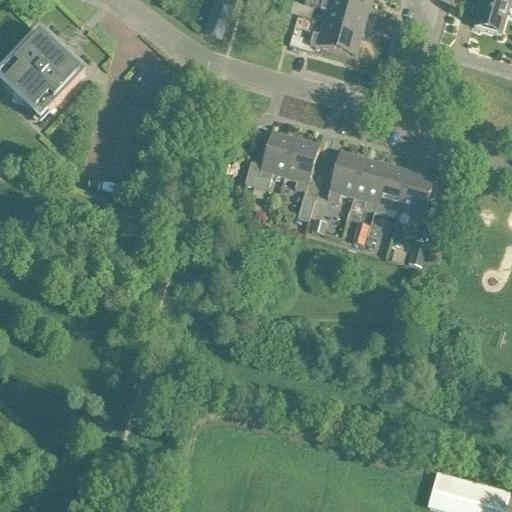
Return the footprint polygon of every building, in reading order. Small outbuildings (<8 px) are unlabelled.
[(369,16),(373,0),(323,0),(323,3),(369,16)] [(511,16),(511,0),(469,0),(482,4),(474,32),(501,40),(508,15),(511,16)] [(363,39),(369,16),(323,3),(320,14),(327,16),(323,28),(363,39)] [(221,47),(229,25),(211,18),(203,40),(221,47)] [(356,63),(363,39),(323,28),(320,40),(313,38),(310,49),(356,63)] [(48,118),(86,79),(41,36),(3,76),(5,76),(12,82),(3,91),(33,120),(42,110),(48,117),(48,118)] [(292,40),(289,51),(299,54),(302,43),(292,40)] [(151,119),(155,105),(131,98),(127,112),(151,119)] [(148,132),(151,119),(127,112),(123,126),(148,132)] [(144,147),(148,132),(123,126),(120,140),(144,147)] [(285,185),(296,145),(272,138),(263,173),(250,169),(244,193),(267,199),(270,188),(271,188),(273,181),(285,185)] [(140,161),(144,147),(120,140),(116,154),(140,161)] [(296,145),(285,185),(297,188),(295,195),(306,198),(320,152),(296,145)] [(137,175),(140,161),(116,154),(113,168),(137,175)] [(353,204),(364,165),(341,158),(328,204),(339,208),(341,201),(353,204)] [(374,218),(387,171),(364,165),(353,204),(365,207),(363,214),(374,218)] [(133,189),(137,175),(113,168),(109,182),(133,189)] [(149,185),(153,172),(144,170),(141,183),(149,185)] [(399,217),(410,178),(387,171),(374,218),(386,221),(388,214),(399,217)] [(410,178),(399,217),(411,221),(409,228),(421,231),(434,185),(410,178)] [(309,228),(315,205),(304,202),(297,225),(309,228)] [(415,246),(408,270),(422,274),(428,250),(415,246)] [(438,269),(441,258),(431,255),(428,266),(438,269)] [(505,511),(508,503),(441,485),(433,511),(505,511)]
